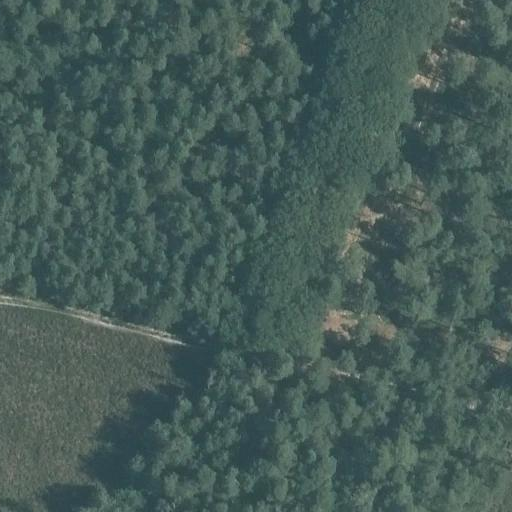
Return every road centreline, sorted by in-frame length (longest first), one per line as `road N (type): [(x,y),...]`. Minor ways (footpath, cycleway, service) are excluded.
road 1 (track): [(0,294),(511,409)]
road 2 (track): [(398,0),(265,359)]
